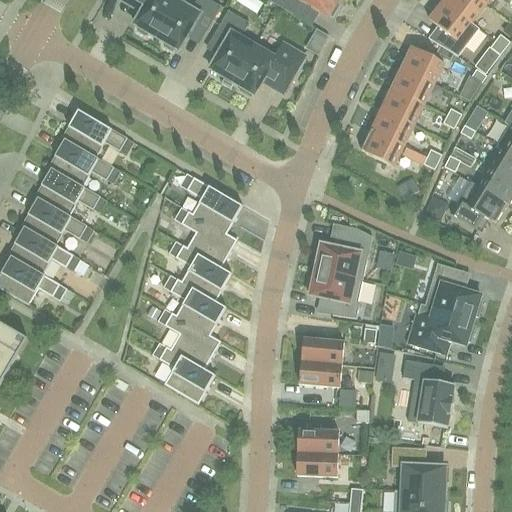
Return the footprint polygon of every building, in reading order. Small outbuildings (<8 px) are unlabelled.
[(156,39),(178,0),(141,0),(146,3),(134,26),(137,27),(137,32),(145,37),(149,34),(156,39)] [(196,0),(193,5),(184,0),(178,0),(156,39),(163,43),(163,47),(171,52),(175,50),(178,52),(194,25),(206,32),(220,8),(207,0),(196,0)] [(337,0),(268,0),(268,1),(292,15),(300,1),(327,18),(328,15),(332,17),(339,6),(336,3),(337,0)] [(480,13),(485,6),(476,0),(444,0),(442,3),(479,31),(479,30),(471,24),(480,13)] [(472,39),(479,31),(442,3),(428,21),(445,34),(436,45),(458,58),(472,39)] [(232,82),(257,40),(243,33),(249,23),(228,11),(214,35),(226,42),(210,69),(212,70),(210,75),(222,82),(224,78),(232,82)] [(509,43),(499,36),(494,42),(504,50),(509,43)] [(279,53),(257,40),(232,82),(240,87),(238,92),(250,99),(252,95),(254,96),(267,75),(289,88),(307,57),(285,44),(279,53)] [(494,42),(489,49),(499,56),(504,50),(494,42)] [(307,54),(316,59),(322,48),(313,43),(307,54)] [(411,48),(401,69),(433,85),(443,64),(411,48)] [(401,69),(391,90),(423,106),(433,85),(401,69)] [(481,84),(486,77),(476,70),(471,78),(481,84)] [(413,126),(423,106),(391,90),(381,111),(413,126)] [(450,110),(446,117),(457,122),(461,116),(450,110)] [(381,111),(371,132),(402,147),(413,126),(381,111)] [(95,159),(104,144),(126,157),(133,145),(77,112),(61,140),(95,160),(95,159)] [(457,122),(446,117),(442,124),(453,130),(457,122)] [(511,127),(508,125),(496,145),(500,148),(511,154),(511,127)] [(471,140),(474,133),(464,127),(460,134),(471,140)] [(392,168),(402,147),(371,132),(361,152),(392,168)] [(82,188),(92,172),(113,185),(120,173),(95,159),(95,160),(61,140),(63,142),(47,169),(82,189),(82,188)] [(488,168),(511,181),(511,154),(500,148),(488,168)] [(430,151),(426,158),(437,163),(441,156),(430,151)] [(454,174),(460,163),(449,157),(448,159),(443,168),(454,174)] [(437,163),(426,158),(423,165),(434,171),(437,163)] [(507,206),(511,197),(511,181),(488,168),(476,187),(507,206)] [(78,202),(100,215),(107,203),(82,188),(82,189),(47,169),(47,170),(50,172),(34,198),(68,218),(78,202)] [(186,175),(179,187),(200,200),(192,215),(227,235),(243,208),(186,175)] [(495,226),(507,206),(476,187),(471,184),(451,216),(479,233),(487,221),(495,226)] [(86,244),(93,232),(68,218),(34,198),(34,199),(36,201),(21,228),(54,248),(55,246),(64,231),(86,244)] [(447,210),(432,202),(423,218),(439,226),(447,210)] [(173,221),(195,234),(187,249),(174,242),(174,243),(231,276),(232,275),(221,269),(237,242),(227,235),(192,215),(180,208),(173,221)] [(20,228),(23,230),(7,257),(41,277),(42,274),(51,259),(73,272),(80,260),(55,246),(54,248),(21,228),(20,228)] [(315,271),(362,281),(367,257),(368,257),(372,238),(355,230),(345,228),(340,250),(321,246),(320,248),(316,248),(313,262),(317,263),(315,271)] [(190,267),(181,283),(169,276),(169,277),(226,310),(226,309),(216,303),(231,276),(174,243),(167,254),(190,267)] [(0,290),(26,306),(37,287),(60,300),(66,289),(67,289),(42,274),(41,277),(7,257),(10,259),(0,275),(0,290)] [(77,274),(94,282),(101,267),(84,259),(77,274)] [(460,290),(465,273),(437,264),(425,306),(473,322),(474,318),(478,319),(483,302),(479,301),(481,297),(460,290)] [(332,316),(356,321),(359,305),(357,305),(362,281),(315,271),(313,280),(310,279),(307,292),(311,293),(310,297),(335,302),(332,316)] [(176,317),(164,310),(163,311),(220,344),(221,343),(210,337),(226,310),(169,277),(162,288),(184,301),(176,317)] [(66,289),(60,300),(68,305),(74,293),(67,289),(66,289)] [(472,326),(473,322),(425,306),(421,305),(409,344),(440,354),(445,340),(465,347),(466,343),(470,344),(475,327),(472,326)] [(152,306),(147,315),(156,320),(161,311),(152,306)] [(156,323),(178,336),(170,351),(158,345),(214,378),(215,377),(205,371),(220,344),(163,311),(156,323)] [(0,511),(0,374),(12,355),(18,358),(28,341),(0,325),(0,511)] [(375,346),(376,332),(365,331),(364,344),(375,346)] [(342,367),(344,344),(304,341),(302,363),(342,367)] [(214,378),(158,345),(151,357),(174,370),(164,386),(198,406),(214,378)] [(408,423),(447,429),(449,415),(451,416),(454,400),(452,400),(454,386),(434,383),(437,367),(405,362),(403,379),(414,381),(408,423)] [(340,389),(342,367),(302,363),(300,386),(340,389)] [(368,410),(369,397),(357,395),(356,409),(368,410)] [(368,413),(356,413),(356,424),(368,425),(368,413)] [(299,432),(298,455),(338,457),(339,434),(299,432)] [(402,493),(444,495),(444,485),(448,485),(449,469),(426,468),(426,466),(422,462),(419,461),(419,450),(392,449),(391,468),(403,469),(402,492),(402,493)] [(338,457),(298,455),(297,478),(337,479),(338,457)] [(350,504),(361,505),(363,492),(351,491),(350,504)] [(447,511),(448,505),(444,505),(444,495),(402,493),(402,492),(394,492),(393,511),(447,511)]
